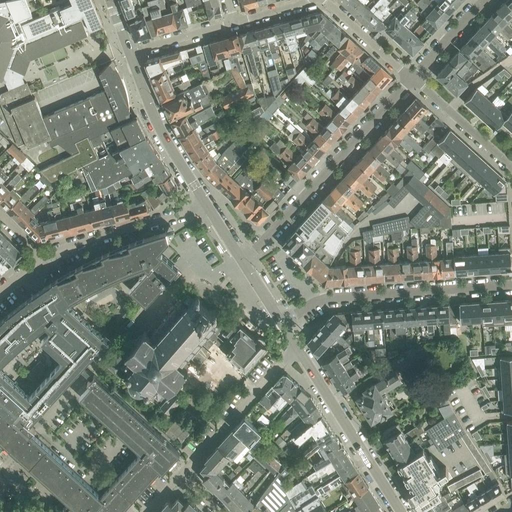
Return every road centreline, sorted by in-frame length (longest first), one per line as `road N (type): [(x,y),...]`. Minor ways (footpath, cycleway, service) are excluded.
road 1 (residential): [(240,260),(411,78)]
road 2 (residential): [(281,323),(323,298),(511,285)]
road 3 (residential): [(399,511),(296,348)]
road 4 (residential): [(41,262),(206,205)]
road 5 (residential): [(206,205),(163,137),(129,53)]
road 6 (residential): [(181,473),(296,348)]
road 7 (residential): [(411,78),(511,169)]
